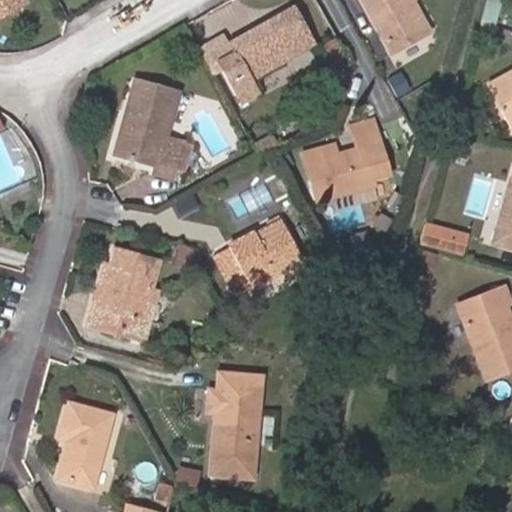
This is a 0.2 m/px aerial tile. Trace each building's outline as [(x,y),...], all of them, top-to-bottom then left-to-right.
[(0,0),(0,9),(17,0),(0,0)] [(362,0),(391,49),(420,33),(403,0),(362,0)] [(403,0),(420,33),(429,27),(414,0),(403,0)] [(486,0),(480,24),(493,28),(500,0),(486,0)] [(228,53),(214,62),(237,106),(255,96),(250,85),(312,48),(291,12),(226,48),(228,53)] [(346,63),(333,39),(324,44),(342,79),(346,63)] [(211,56),(214,62),(228,53),(226,48),(211,56)] [(511,73),(483,90),(511,136),(511,73)] [(173,91),(128,81),(111,156),(156,166),(153,176),(171,180),(179,141),(163,138),(173,91)] [(348,132),(352,150),(382,142),(377,124),(348,132)] [(302,153),(315,198),(374,182),(372,177),(384,174),(383,171),(389,169),(382,142),(352,150),(339,153),(337,144),(302,153)] [(511,170),(494,228),(504,232),(499,248),(511,251),(511,170)] [(257,234),(215,256),(234,294),(250,288),(252,291),(299,268),(273,222),(258,229),(257,234)] [(489,245),(499,248),(504,232),(494,228),(489,245)] [(422,235),(420,244),(463,256),(468,239),(446,233),(444,241),(422,235)] [(193,255),(177,252),(174,265),(190,269),(193,255)] [(135,325),(143,298),(153,266),(112,253),(106,272),(102,285),(94,283),(81,331),(136,346),(143,327),(135,325)] [(102,285),(106,272),(99,269),(94,283),(102,285)] [(487,381),(511,371),(511,324),(505,307),(510,304),(504,290),(458,309),(487,381)] [(151,300),(143,298),(135,325),(143,327),(151,300)] [(212,387),(204,386),(201,422),(208,423),(203,475),(247,479),(257,379),(213,375),(212,387)] [(69,436),(58,477),(93,487),(112,416),(71,405),(63,435),(69,436)] [(179,468),(175,489),(195,493),(199,472),(179,468)] [(168,506),(172,489),(157,485),(153,502),(168,506)]
